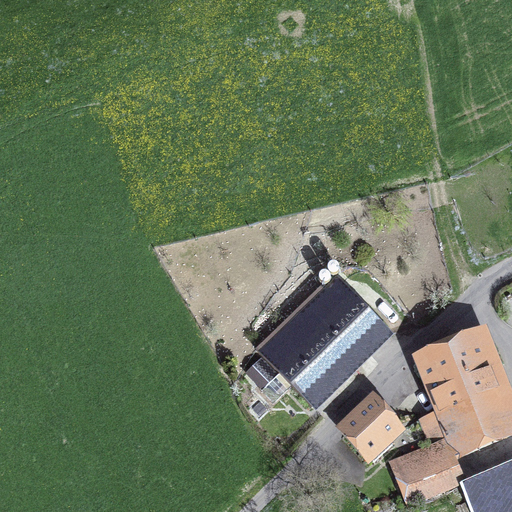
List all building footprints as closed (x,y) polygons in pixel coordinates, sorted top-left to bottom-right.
[(387,335),(338,285),(327,296),(320,289),(256,351),(311,408),(387,335)] [(442,447),(449,461),(511,435),(511,429),(476,344),(420,367),(441,418),(423,425),(432,451),(442,447)] [(394,428),(371,403),(343,430),(369,459),(371,457),(374,461),(393,444),(385,436),(394,428)] [(457,480),(449,461),(442,447),(432,451),(398,465),(412,498),(457,480)] [(509,511),(511,511),(511,473),(464,494),(471,511),(509,511)]
